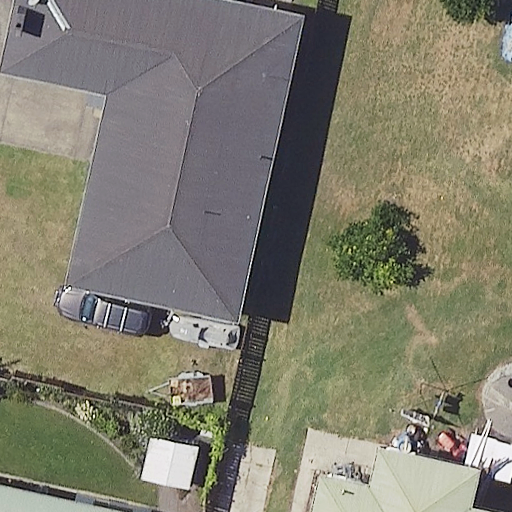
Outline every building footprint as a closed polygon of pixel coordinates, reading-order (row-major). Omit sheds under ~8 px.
[(326,12),(267,0),(37,0),(23,69),(130,92),(90,285),(262,321),(326,12)] [(305,347),(235,331),(208,443),(278,460),(305,347)] [(202,420),(145,408),(130,479),(187,490),(202,420)] [(392,479),(337,467),(327,511),(511,511),(511,508),(492,504),(501,465),(399,444),(392,479)] [(150,511),(0,479),(0,511),(150,511)]
